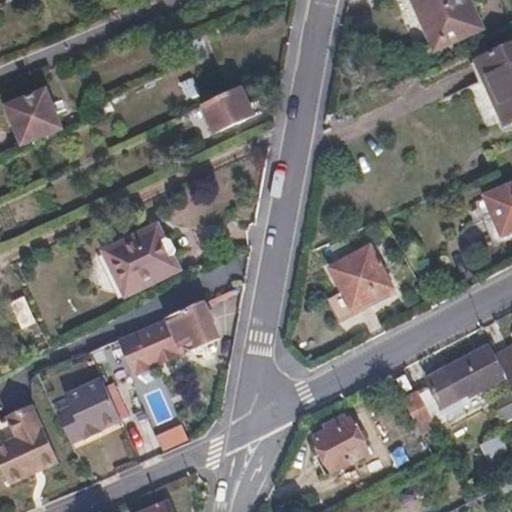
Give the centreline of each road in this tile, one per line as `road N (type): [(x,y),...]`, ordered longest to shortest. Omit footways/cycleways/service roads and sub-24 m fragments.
road 1 (residential): [(260,421),(254,405),(261,336),(324,0)]
road 2 (residential): [(260,421),(511,289)]
road 3 (residential): [(68,511),(260,421)]
road 4 (residential): [(0,78),(189,0)]
